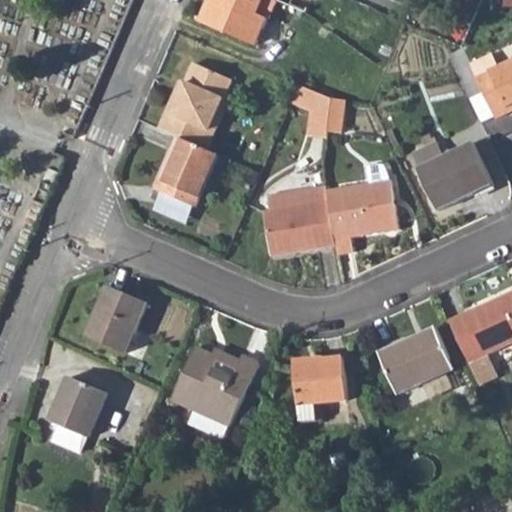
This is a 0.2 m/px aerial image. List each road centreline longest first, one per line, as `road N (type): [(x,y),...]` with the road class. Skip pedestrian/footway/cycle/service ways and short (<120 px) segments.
road 1 (residential): [(75,225),(283,313),(349,310),(511,237)]
road 2 (residential): [(75,225),(104,137),(166,0)]
road 3 (residential): [(0,394),(75,225)]
